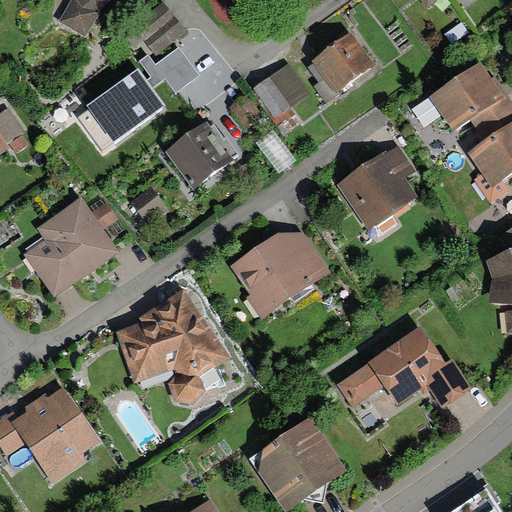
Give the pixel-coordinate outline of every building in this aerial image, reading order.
[(76,0),(61,27),(84,39),(98,16),(116,0),(76,0)] [(416,0),(422,10),(436,0),(416,0)] [(180,36),(161,13),(133,35),(152,59),(180,36)] [(460,26),(444,37),(450,46),(467,36),(460,26)] [(351,43),(313,69),(333,100),(371,74),(351,43)] [(289,69),(252,93),(269,120),(306,96),(289,69)] [(475,74),(429,105),(452,141),(473,128),(486,148),(467,160),(491,196),(511,182),(511,112),(506,103),(498,108),(475,74)] [(163,110),(138,76),(84,115),(109,149),(163,110)] [(0,150),(19,138),(2,114),(0,115),(0,150)] [(211,129),(165,160),(187,194),(234,164),(211,129)] [(395,151),(339,189),(369,233),(411,204),(398,185),(412,175),(395,151)] [(132,209),(143,223),(160,210),(149,195),(132,209)] [(112,261),(77,208),(37,234),(46,246),(26,259),(53,300),(112,261)] [(298,239),(276,243),(251,260),(229,271),(256,321),(282,306),(323,274),(298,239)] [(511,261),(489,269),(492,287),(488,308),(511,322),(511,261)] [(222,362),(178,299),(132,333),(116,337),(131,385),(171,370),(183,386),(222,362)] [(439,373),(416,339),(338,392),(350,411),(380,391),(394,411),(424,390),(441,414),(467,396),(448,368),(439,373)] [(96,453),(58,397),(17,425),(10,414),(0,421),(0,447),(5,455),(21,444),(49,485),(96,453)] [(302,429),(250,464),(282,511),(288,511),(336,479),(302,429)] [(499,511),(487,494),(460,511),(499,511)]
